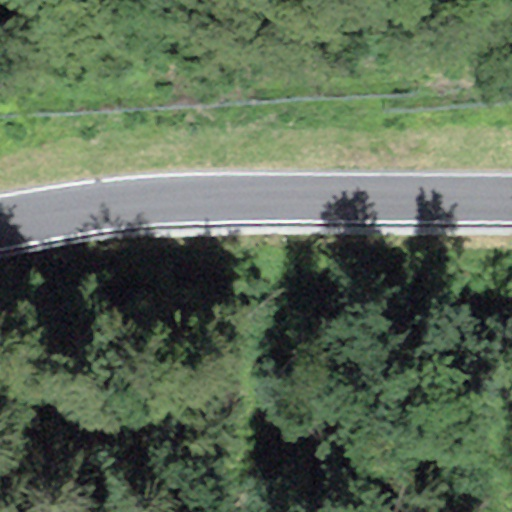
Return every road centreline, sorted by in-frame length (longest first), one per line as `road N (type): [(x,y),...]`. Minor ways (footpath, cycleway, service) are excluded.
road 1 (secondary): [(0,223),(109,205),(254,198),(511,205)]
road 2 (track): [(0,358),(511,345)]
